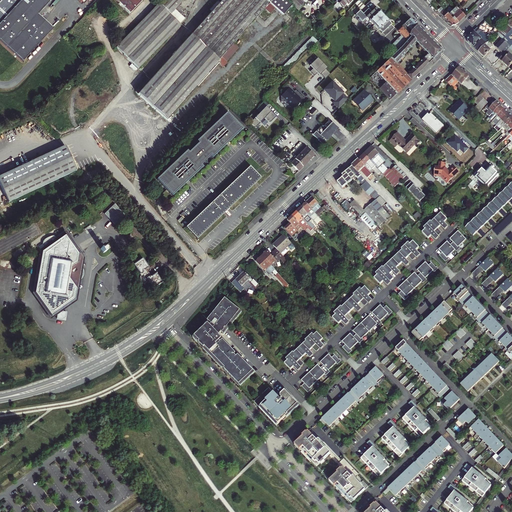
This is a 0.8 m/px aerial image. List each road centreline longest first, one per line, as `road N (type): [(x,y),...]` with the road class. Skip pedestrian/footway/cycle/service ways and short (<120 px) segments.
road 1 (secondary): [(455,54),(217,271)]
road 2 (residential): [(350,511),(466,400),(401,330)]
road 3 (secondary): [(0,400),(70,381),(164,326)]
road 4 (unknown): [(137,195),(143,148),(131,86),(87,139)]
road 5 (secondary): [(159,320),(80,369),(0,397)]
road 6 (residential): [(275,442),(401,330)]
road 7 (residential): [(275,442),(164,326)]
